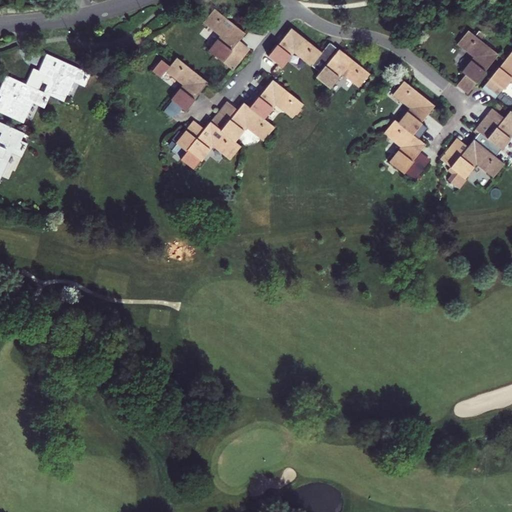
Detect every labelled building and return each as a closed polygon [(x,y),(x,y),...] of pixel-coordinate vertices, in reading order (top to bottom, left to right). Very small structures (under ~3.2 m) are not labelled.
[(245,33),(213,9),(202,24),(219,37),(207,52),(233,72),(243,59),(232,50),(238,42),(245,33)] [(268,56),(282,68),(294,52),(312,66),(317,59),(322,53),(292,28),(278,45),(277,45),(268,56)] [(457,47),(473,59),(461,73),(466,77),(476,85),(486,73),(485,73),(499,55),(469,31),(457,47)] [(249,51),(238,42),(232,50),(243,59),(249,51)] [(326,66),(339,49),(330,42),(322,53),(317,59),(326,66)] [(320,73),(315,79),(330,91),(343,75),(359,88),(370,74),(339,49),(326,66),(317,59),(312,66),(320,73)] [(511,52),(499,68),(482,89),(496,101),(511,81),(511,52)] [(89,73),(46,53),(37,72),(30,69),(22,84),(36,90),(39,83),(45,86),(42,93),(47,95),(61,102),(71,82),(84,87),(89,73)] [(207,82),(176,57),(169,66),(160,59),(151,71),(159,77),(164,72),(181,85),(170,100),(180,109),(184,111),(207,82)] [(36,90),(22,84),(4,76),(0,85),(0,113),(21,124),(31,103),(42,108),(47,95),(42,93),(36,90)] [(466,77),(458,88),(468,96),(476,85),(466,77)] [(292,119),(304,105),(273,80),(250,108),(265,120),(276,107),(292,119)] [(435,107),(404,82),(392,96),(409,109),(398,123),(419,140),(427,128),(422,125),(435,107)] [(180,109),(170,100),(161,112),(166,115),(176,114),(180,109)] [(250,108),(244,103),(238,110),(227,101),(210,122),(235,141),(245,128),(264,142),(275,128),(265,120),(250,108)] [(511,113),(510,112),(505,119),(493,109),(475,131),(478,133),(473,139),(497,159),(511,139),(511,113)] [(193,120),(186,130),(195,137),(202,128),(193,120)] [(195,137),(186,130),(176,142),(187,151),(180,159),(190,166),(189,167),(202,178),(209,170),(211,171),(223,155),(230,160),(241,146),(235,141),(210,122),(209,121),(202,128),(195,137)] [(394,121),(383,136),(398,148),(388,162),(413,182),(422,170),(412,162),(419,152),(425,145),(419,140),(398,123),(394,121)] [(20,141),(24,134),(0,123),(0,175),(10,154),(20,158),(26,144),(20,141)] [(456,140),(440,159),(447,164),(444,167),(449,170),(444,176),(456,185),(463,176),(462,175),(471,163),(493,180),(505,165),(497,159),(473,139),(466,148),(456,140)] [(419,152),(412,162),(422,170),(430,160),(419,152)]
